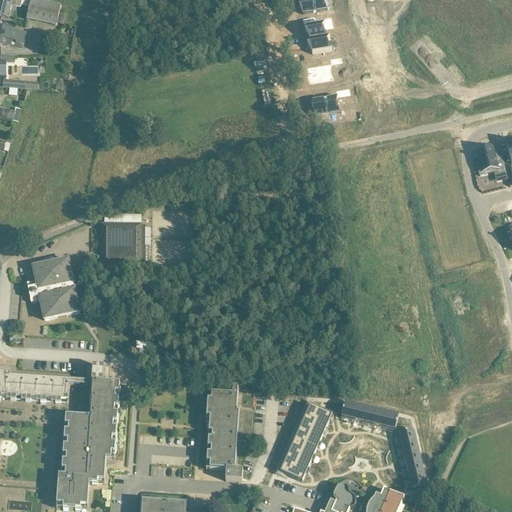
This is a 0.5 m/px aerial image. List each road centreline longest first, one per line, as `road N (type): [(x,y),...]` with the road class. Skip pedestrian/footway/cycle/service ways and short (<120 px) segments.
road 1 (residential): [(0,260),(146,192),(285,158)]
road 2 (residential): [(127,511),(130,482),(250,490),(319,507)]
road 3 (residential): [(285,158),(270,70),(282,33),(259,0)]
